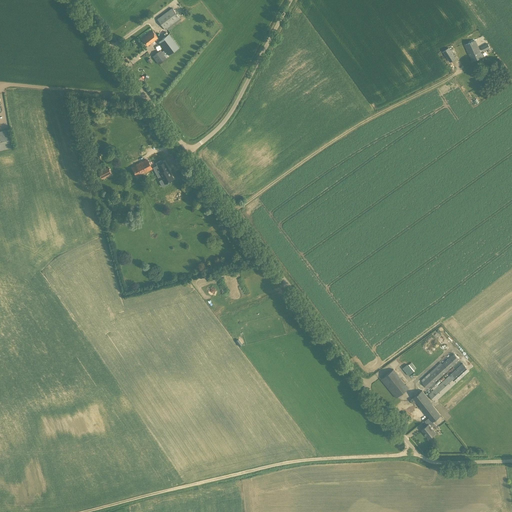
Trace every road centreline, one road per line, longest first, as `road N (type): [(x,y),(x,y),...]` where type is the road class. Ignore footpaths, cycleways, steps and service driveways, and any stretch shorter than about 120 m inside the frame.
road 1 (unclassified): [(511,460),(434,463),(417,454),(189,151)]
road 2 (track): [(417,454),(291,461),(82,511)]
road 3 (track): [(231,210),(365,117),(447,75)]
road 4 (unclassified): [(189,151),(73,0)]
road 5 (unclassified): [(189,151),(229,116),(290,0)]
road 6 (track): [(0,83),(144,95)]
